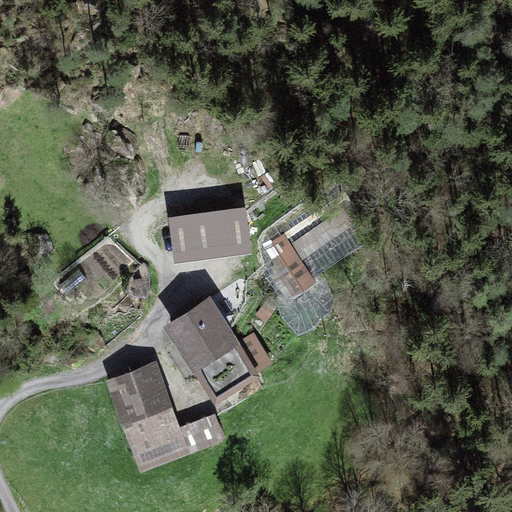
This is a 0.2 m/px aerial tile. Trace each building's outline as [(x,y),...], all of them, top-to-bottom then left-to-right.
[(32,83),(6,120),(48,150),(74,114),(32,83)] [(242,211),(174,219),(179,254),(247,245),(242,211)] [(312,280),(282,233),(264,247),(275,263),(272,277),(288,296),(312,280)] [(208,301),(172,325),(218,395),(269,361),(251,334),(236,344),(208,301)] [(187,453),(154,364),(111,380),(144,469),(187,453)]
